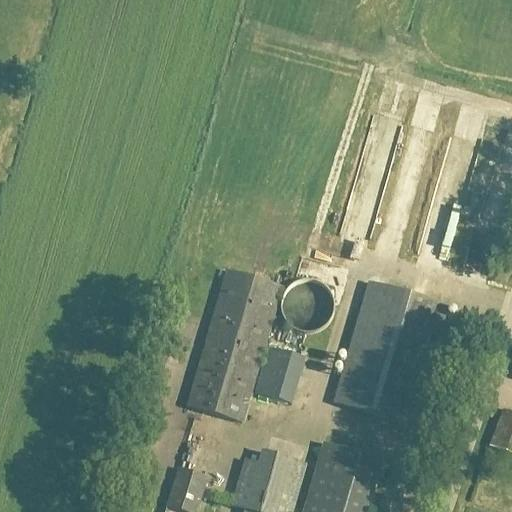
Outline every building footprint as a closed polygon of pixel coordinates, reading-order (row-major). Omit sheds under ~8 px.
[(422,268),(444,274),(485,111),(482,110),(485,99),(468,95),(434,232),(418,229),(413,252),(426,255),(422,268)] [(360,193),(370,193),(371,176),(361,176),(360,193)] [(395,260),(421,185),(402,179),(377,253),(395,260)] [(463,262),(476,267),(484,247),(472,242),(463,262)] [(223,275),(183,410),(238,426),(278,291),(223,275)] [(279,301),(277,310),(279,319),(283,327),(291,333),(299,336),(309,336),(317,333),(324,327),(329,319),(330,310),(329,301),(324,293),(317,287),(308,284),(299,284),(291,287),(284,293),(279,301)] [(362,286),(327,406),(412,431),(447,310),(362,286)] [(263,393),(275,396),(285,352),(272,349),(263,393)] [(289,351),(275,396),(293,401),(306,357),(289,351)] [(511,415),(501,411),(486,448),(509,457),(511,450),(511,415)] [(321,448),(302,511),(365,511),(379,465),(321,448)] [(236,511),(289,511),(302,469),(258,456),(254,469),(241,465),(228,509),(236,511)] [(176,473),(163,511),(194,511),(204,482),(176,473)]
